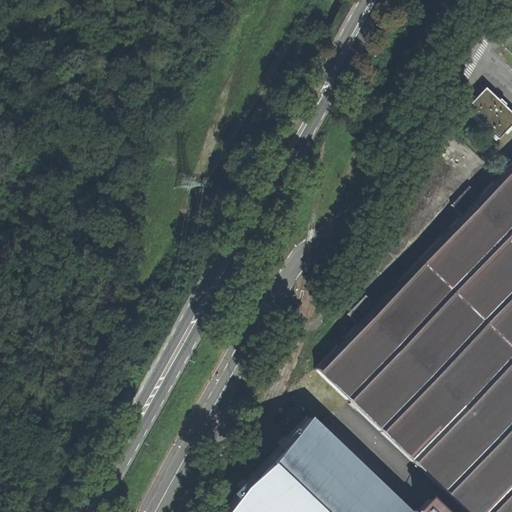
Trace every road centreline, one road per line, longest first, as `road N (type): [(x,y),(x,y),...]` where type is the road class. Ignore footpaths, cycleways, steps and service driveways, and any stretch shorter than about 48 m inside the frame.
road 1 (unclassified): [(484,0),(379,178),(298,261),(155,511)]
road 2 (secondary): [(375,0),(89,511)]
